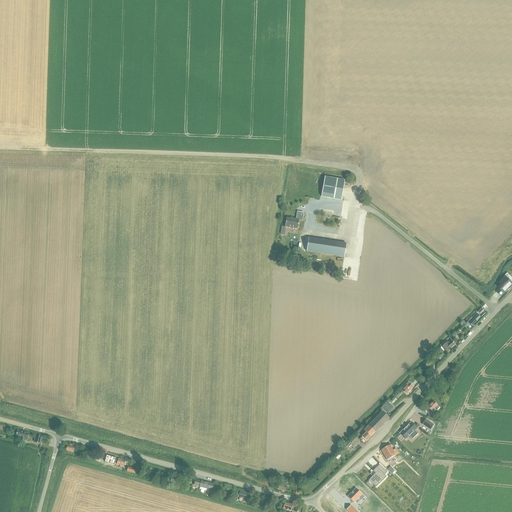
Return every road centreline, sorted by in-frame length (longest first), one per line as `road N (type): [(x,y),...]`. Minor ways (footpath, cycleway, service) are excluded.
road 1 (unclassified): [(309,500),(59,435)]
road 2 (residential): [(496,310),(367,208)]
road 3 (residential): [(336,476),(392,437),(433,375)]
road 4 (unclassified): [(336,476),(433,375)]
